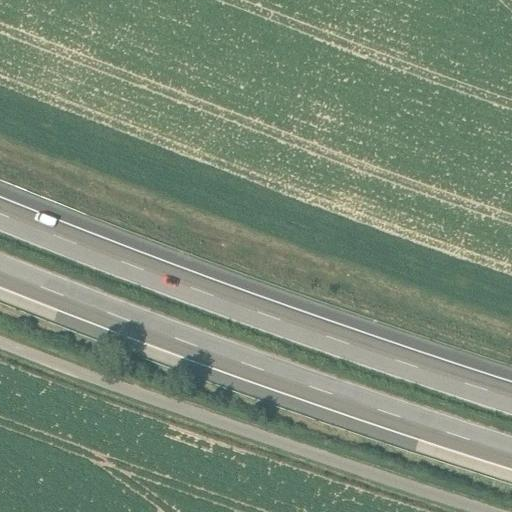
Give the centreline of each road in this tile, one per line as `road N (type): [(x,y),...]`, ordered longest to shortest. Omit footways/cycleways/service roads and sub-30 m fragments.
road 1 (motorway): [(0,268),(284,377),(511,452)]
road 2 (motorway): [(511,397),(406,366),(0,214)]
road 3 (unclassified): [(0,337),(492,511)]
